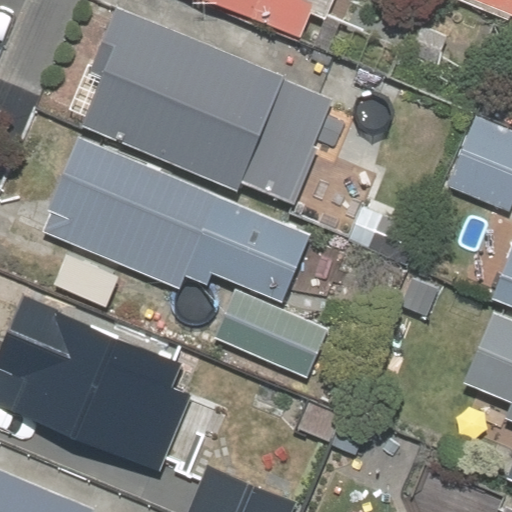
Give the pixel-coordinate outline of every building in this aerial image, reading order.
[(241,171),(296,194),(289,210),(349,236),(356,220),(400,118),(284,69),(121,0),(115,0),(67,114),(235,185),(241,171)] [(226,0),(297,30),(309,0),(226,0)] [(511,0),(474,0),(511,16),(511,0)] [(511,199),(511,125),(472,109),(441,181),(508,209),(511,199)] [(178,285),(184,269),(207,279),(214,264),(280,293),(308,226),(219,188),(78,128),(49,195),(37,225),(178,285)] [(511,228),(487,288),(511,298),(511,228)] [(29,283),(0,349),(0,391),(169,465),(213,363),(29,283)] [(333,329),(231,286),(211,333),(312,376),(333,329)] [(502,412),(511,415),(511,451),(502,474),(511,478),(511,306),(497,300),(464,378),(509,397),(502,412)] [(340,409),(308,396),(295,425),(328,439),(340,409)] [(365,420),(340,409),(329,437),(353,447),(365,420)] [(290,511),(296,498),(205,460),(182,511),(290,511)] [(92,511),(95,505),(0,465),(0,511),(92,511)] [(511,511),(511,504),(504,501),(499,511),(511,511)]
